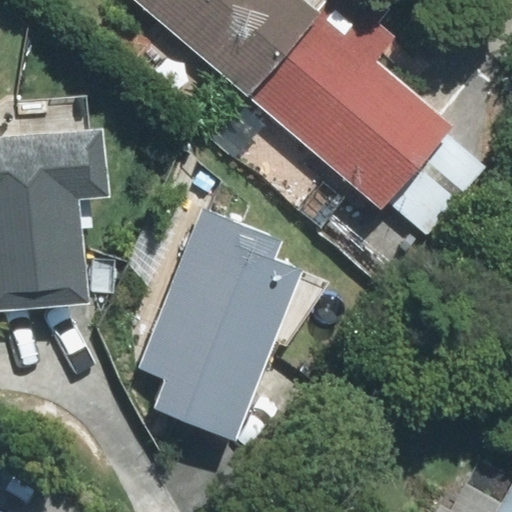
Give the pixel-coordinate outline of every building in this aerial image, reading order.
[(295,0),(123,0),(236,100),(240,94),(311,14),(295,0)] [(381,4),(376,0),(324,0),(311,14),(240,94),(368,207),(439,127),(366,63),(390,35),(370,16),(381,4)] [(0,133),(0,303),(73,299),(66,192),(100,190),(95,127),(0,133)] [(272,234),(195,205),(132,370),(149,377),(136,412),(218,443),(288,258),(266,250),(272,234)] [(511,511),(511,478),(485,465),(461,511),(511,511)]
